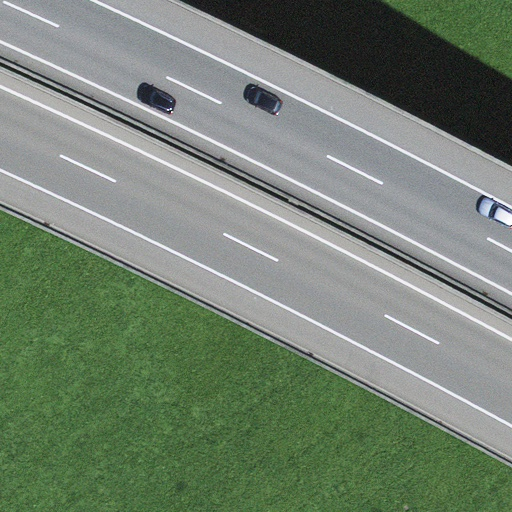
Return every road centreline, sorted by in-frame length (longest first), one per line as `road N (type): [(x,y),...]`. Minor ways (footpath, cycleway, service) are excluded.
road 1 (motorway): [(0,132),(511,385)]
road 2 (motorway): [(511,250),(2,0)]
road 3 (track): [(511,369),(219,332),(0,363)]
